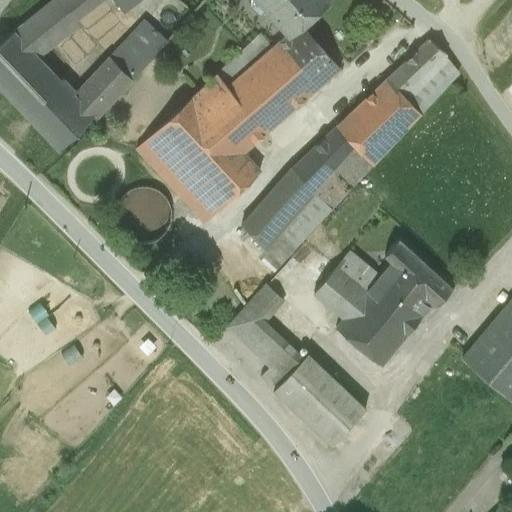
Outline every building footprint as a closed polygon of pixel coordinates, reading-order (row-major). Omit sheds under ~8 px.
[(139,0),(53,0),(13,31),(37,56),(78,25),(72,18),(95,0),(112,0),(123,12),(139,0)] [(327,0),(251,0),(252,5),(258,12),(265,13),(268,11),(287,34),(301,23),(327,0)] [(37,56),(13,31),(0,41),(0,87),(59,150),(94,116),(96,118),(167,42),(144,19),(75,95),(37,56)] [(339,67),(301,23),(287,34),(281,40),(320,83),(339,67)] [(243,152),(320,83),(281,40),(270,47),(258,35),(135,148),(203,221),(258,170),(243,152)] [(445,52),(427,38),(291,167),(242,223),(263,248),(257,255),(273,270),(458,73),(445,52)] [(451,287),(399,238),(385,254),(391,259),(384,270),(425,310),(432,301),(436,304),(451,287)] [(344,318),(381,273),(348,248),(313,292),(344,318)] [(382,363),(425,310),(384,270),(381,273),(344,318),(336,327),(382,363)] [(274,389),(303,357),(263,320),(283,299),(267,284),(228,325),(270,365),(261,376),(274,389)] [(511,298),(462,357),(511,400),(511,298)] [(365,408),(307,353),(303,357),(274,389),(273,390),(331,444),(365,408)]
